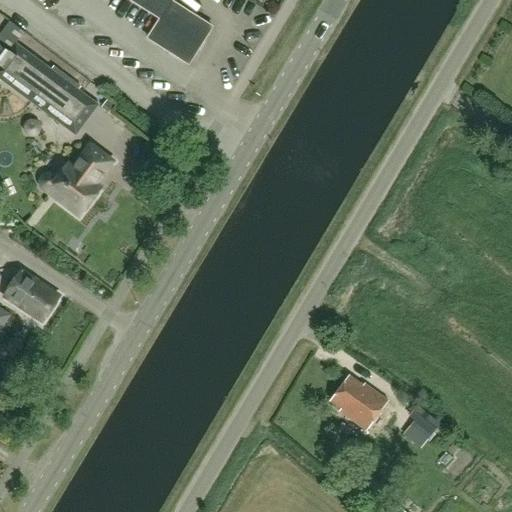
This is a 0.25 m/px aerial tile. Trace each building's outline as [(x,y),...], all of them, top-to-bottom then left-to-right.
[(128,0),(160,20),(148,39),(189,66),(213,29),(173,3),(174,0),(128,0)] [(0,67),(0,78),(77,136),(98,107),(16,46),(0,67)] [(103,177),(113,163),(91,146),(74,169),(69,165),(58,180),(55,177),(54,176),(52,176),(50,176),(49,176),(47,176),(46,176),(44,177),(43,178),(42,180),(42,181),(41,183),(41,184),(41,186),(42,188),(43,189),(44,190),(45,191),(81,218),(102,190),(96,186),(98,184),(95,182),(101,175),(103,177)] [(43,323),(60,298),(23,272),(5,297),(43,323)] [(367,430),(388,401),(365,384),(363,386),(349,376),(331,401),(342,409),(340,411),(367,430)] [(429,440),(437,429),(420,415),(412,426),(429,440)]
